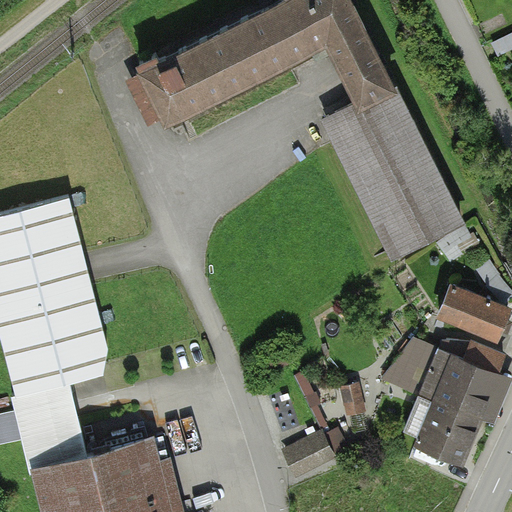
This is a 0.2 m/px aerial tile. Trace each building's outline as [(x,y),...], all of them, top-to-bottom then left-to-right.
[(363,0),(287,0),(146,68),(175,127),(338,49),(365,104),(405,84),(363,0)] [(472,225),(405,84),(365,104),(333,119),(401,259),(472,225)] [(108,344),(70,194),(0,211),(0,324),(17,393),(69,379),(104,371),(108,344)] [(452,283),(440,312),(496,335),(508,306),(452,283)] [(439,346),(403,433),(462,457),(504,354),(472,341),(465,357),(439,346)] [(38,467),(86,455),(69,379),(17,393),(35,468),(38,467)] [(364,384),(345,388),(352,418),(371,414),(364,384)] [(24,438),(16,408),(0,411),(0,442),(0,444),(24,438)] [(331,434),(287,455),(299,480),(343,459),(331,434)] [(167,511),(148,438),(86,455),(38,467),(49,511),(167,511)]
